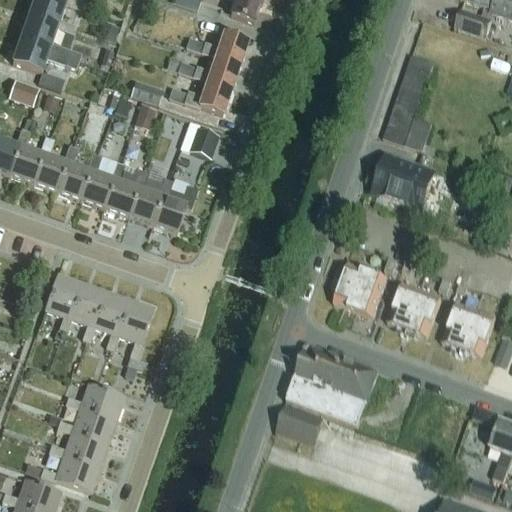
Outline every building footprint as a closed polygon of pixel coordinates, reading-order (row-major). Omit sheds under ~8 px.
[(67,7),(47,0),(36,0),(29,21),(59,31),(60,26),(66,11),(83,17),(86,8),(69,3),(67,7)] [(196,17),(200,6),(183,0),(176,0),(173,9),(196,17)] [(254,29),(263,5),(248,0),(218,0),(232,5),(227,20),(254,29)] [(490,26),(492,20),(511,26),(511,0),(510,0),(451,0),(457,2),(459,4),(483,12),(480,22),(460,15),(454,34),(492,47),(498,29),(490,26)] [(29,21),(21,45),(50,55),(52,50),(57,35),(74,41),(77,32),(60,26),(59,31),(29,21)] [(186,55),(215,65),(239,73),(248,48),(224,40),(219,54),(205,50),(204,51),(190,46),(186,55)] [(80,60),(52,50),(50,55),(21,45),(12,69),(42,79),(47,66),(75,76),(80,60)] [(412,61),(408,73),(429,80),(433,69),(412,61)] [(231,97),(239,73),(215,65),(211,79),(197,74),(196,75),(181,70),(178,79),(207,89),(231,97)] [(425,92),(429,80),(408,73),(403,85),(425,92)] [(421,104),(425,92),(403,85),(399,97),(421,104)] [(157,112),(162,96),(135,87),(130,103),(157,112)] [(23,110),(29,93),(14,88),(8,105),(23,110)] [(231,97),(207,89),(202,103),(188,98),(187,101),(172,96),(169,105),(199,115),(200,113),(223,121),(231,97)] [(417,116),(421,104),(399,97),(395,109),(417,116)] [(125,124),(130,109),(119,105),(113,120),(125,124)] [(417,116),(395,109),(391,121),(413,128),(414,123),(417,116)] [(156,117),(141,111),(134,131),(149,137),(156,117)] [(413,128),(391,121),(387,133),(409,140),(413,128)] [(405,152),(422,158),(432,129),(414,123),(413,128),(409,140),(405,152)] [(180,155),(210,166),(218,142),(197,135),(198,131),(190,128),(180,155)] [(405,152),(409,140),(387,133),(383,145),(405,152)] [(19,153),(24,155),(30,138),(21,135),(15,152),(0,146),(0,179),(9,182),(19,153)] [(9,182),(33,191),(43,162),(48,164),(54,146),(45,143),(39,161),(24,155),(19,153),(9,182)] [(33,191),(56,199),(67,170),(71,172),(78,155),(69,152),(63,169),(48,164),(43,162),(33,191)] [(67,170),(56,199),(80,208),(90,179),(95,181),(101,163),(93,160),(87,177),(71,172),(67,170)] [(421,216),(434,178),(385,161),(372,199),(421,216)] [(80,208),(104,216),(114,187),(119,189),(125,172),(117,169),(110,186),(95,181),(90,179),(80,208)] [(114,187),(104,216),(128,225),(138,196),(143,197),(149,180),(140,177),(134,194),(119,189),(114,187)] [(164,186),(149,180),(143,197),(138,196),(128,225),(152,233),(162,204),(167,206),(170,196),(173,189),(164,186)] [(183,200),(170,196),(167,206),(162,204),(152,233),(176,242),(186,214),(190,215),(196,197),(186,193),(183,200)] [(388,265),(384,276),(392,279),(396,267),(388,265)] [(337,282),(335,287),(379,303),(386,284),(347,269),(342,284),(337,282)] [(404,270),(402,276),(410,279),(412,273),(404,270)] [(68,325),(81,289),(57,280),(44,317),(63,323),(58,337),(66,340),(71,326),(68,325)] [(446,299),(450,287),(443,285),(438,296),(446,299)] [(333,309),(372,323),(379,303),(335,287),(333,292),(338,294),(333,309)] [(105,297),(81,289),(68,325),(71,326),(87,332),(82,346),(90,349),(95,335),(92,334),(105,297)] [(400,339),(405,341),(421,297),(401,289),(387,328),(402,334),(400,339)] [(458,290),(456,296),(464,299),(467,293),(458,290)] [(116,342),(129,306),(105,297),(92,334),(95,335),(110,340),(105,354),(113,357),(118,343),(116,342)] [(426,343),(441,304),(421,297),(405,341),(410,343),(412,338),(426,343)] [(116,342),(118,343),(134,348),(129,362),(137,365),(142,350),(141,350),(153,314),(129,306),(116,342)] [(454,359),(459,361),(475,317),(456,309),(441,349),(456,354),(454,359)] [(481,363),(495,324),(475,317),(459,361),(464,363),(466,358),(481,363)] [(511,338),(504,335),(501,343),(503,344),(494,366),(506,371),(511,356),(511,347),(509,347),(511,338)] [(356,433),(377,377),(311,353),(303,356),(286,407),(356,433)] [(132,386),(135,377),(128,374),(125,383),(132,386)] [(79,415),(116,427),(124,403),(88,390),(81,409),(67,404),(65,412),(79,417),(79,415)] [(323,423),(285,410),(275,438),(313,451),(323,423)] [(491,430),(495,421),(477,414),(473,424),(491,430)] [(108,451),(116,427),(79,415),(79,417),(73,433),(59,428),(56,436),(70,441),(71,438),(108,451)] [(511,463),(511,431),(500,426),(490,453),(502,458),(492,484),(503,488),(507,476),(511,463)] [(99,475),(108,451),(71,438),(70,441),(65,456),(51,451),(48,459),(62,464),(63,462),(99,475)] [(56,480),(42,476),(40,483),(55,488),(55,487),(91,499),(99,475),(63,462),(62,464),(56,480)] [(15,511),(16,510),(20,511),(56,511),(61,499),(25,487),(18,505),(4,500),(1,508),(11,511),(15,511)]
